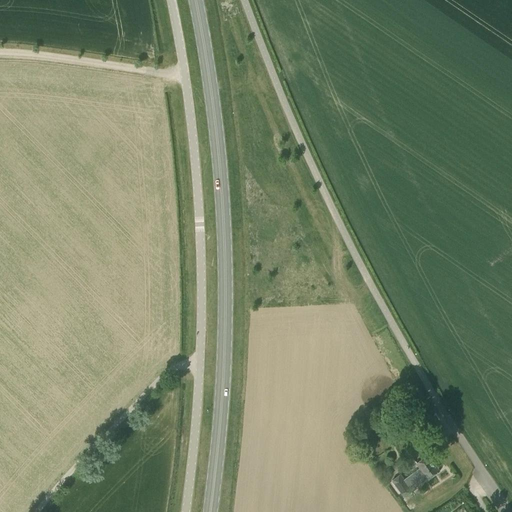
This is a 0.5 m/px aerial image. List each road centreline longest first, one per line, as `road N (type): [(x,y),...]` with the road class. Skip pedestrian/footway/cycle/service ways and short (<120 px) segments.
road 1 (unclassified): [(170,0),(199,225),(199,362),(185,511)]
road 2 (primary): [(195,0),(214,117),(225,291),(209,511)]
road 3 (track): [(37,511),(166,373),(199,362)]
road 4 (track): [(184,71),(0,50)]
road 5 (unclassified): [(507,511),(441,409)]
